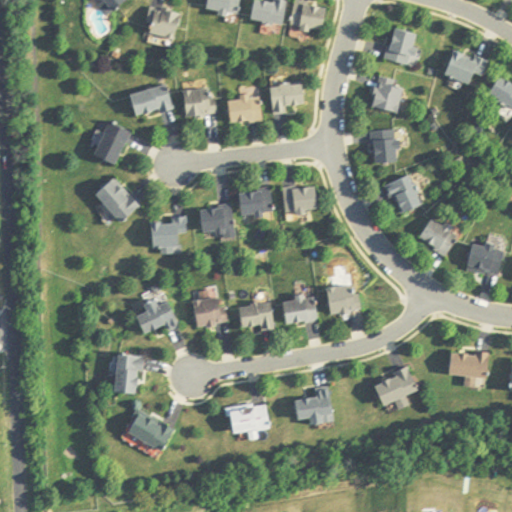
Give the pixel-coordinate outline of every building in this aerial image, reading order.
[(111,0),(121,11),(133,0),(111,0)] [(245,13),(244,0),(212,0),(213,13),(245,13)] [(290,1),(276,0),(259,0),(258,23),(289,24),(290,1)] [(331,7),(298,3),(295,31),(328,35),(331,7)] [(188,14),(161,7),(154,34),(182,41),(188,14)] [(417,66),(422,34),(396,29),(390,61),(417,66)] [(449,76),(477,83),(479,74),(489,77),(493,60),(455,51),(449,76)] [(511,76),(505,73),(493,94),(511,105),(511,76)] [(403,113),(409,87),(383,82),(377,108),(403,113)] [(308,83),(273,88),(277,113),(312,108),(308,83)] [(180,110),(175,86),(137,94),(142,117),(180,110)] [(190,118),(222,114),(219,88),(187,92),(190,118)] [(266,122),(266,97),(233,97),(233,122),(266,122)] [(101,157),(123,166),(137,132),(114,123),(101,157)] [(378,132),(379,164),(406,163),(404,130),(378,132)] [(396,200),(401,198),(410,215),(428,206),(414,176),(390,187),(396,200)] [(102,196),(129,223),(147,205),(120,178),(102,196)] [(324,187),(289,188),(289,215),(325,214),(324,187)] [(247,192),(246,217),(278,218),(278,193),(247,192)] [(239,231),(239,209),(206,210),(207,232),(239,231)] [(450,257),(464,235),(438,218),(423,239),(450,257)] [(156,220),(157,250),(188,249),(188,235),(194,235),(194,220),(156,220)] [(501,279),(510,250),(480,240),(470,269),(501,279)] [(366,313),(362,286),(331,290),(335,317),(366,313)] [(151,314),(144,316),(149,334),(183,324),(174,295),(148,303),(151,314)] [(198,302),(202,329),(233,325),(229,298),(198,302)] [(323,324),(321,298),(289,299),(290,325),(323,324)] [(281,332),(278,303),(245,306),(247,330),(264,328),(265,333),(281,332)] [(457,353),(458,378),(495,378),(494,353),(457,353)] [(126,355),(123,393),(147,395),(150,357),(126,355)] [(425,392),(416,369),(379,384),(389,407),(425,392)] [(338,425),(337,390),(318,391),(318,399),(300,400),(301,422),(312,421),(313,426),(338,425)] [(239,436),(276,431),(272,405),(235,410),(239,436)] [(182,429),(145,410),(134,433),(171,452),(182,429)]
